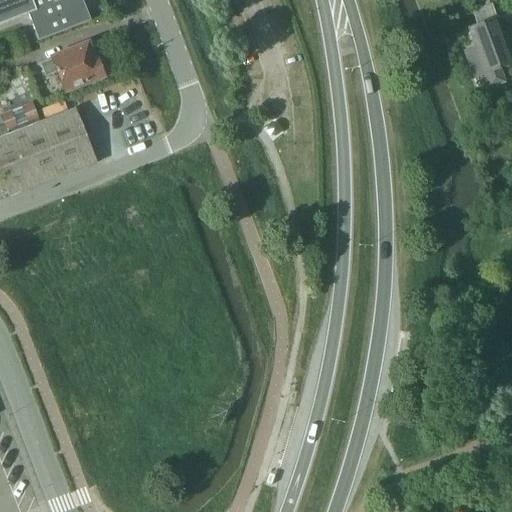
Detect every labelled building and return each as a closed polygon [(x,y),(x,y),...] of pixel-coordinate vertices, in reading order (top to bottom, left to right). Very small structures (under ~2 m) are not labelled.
[(90,20),(81,0),(0,0),(0,25),(28,14),(38,40),(90,20)] [(503,35),(498,20),(469,30),(476,49),(464,53),(477,88),(490,83),(491,87),(506,81),(501,70),(511,65),(511,59),(508,48),(511,47),(507,34),(503,35)] [(96,61),(89,45),(42,64),(47,77),(57,73),(65,93),(103,78),(107,71),(104,63),(96,61)] [(34,107),(24,111),(23,108),(13,112),(14,115),(4,119),(8,131),(38,119),(34,107)] [(97,163),(76,109),(0,139),(0,167),(11,197),(97,163)]
